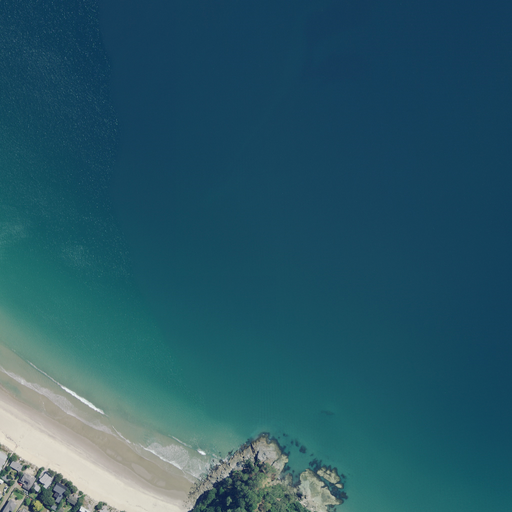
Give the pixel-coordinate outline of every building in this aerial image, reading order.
[(23,466),(13,461),(10,466),(19,472),(23,466)] [(31,477),(24,473),(19,481),(23,484),(25,481),(28,482),(26,485),(25,484),(23,487),(29,491),(35,480),(31,477)] [(51,479),(45,474),(39,481),(44,485),(43,487),(46,489),(51,483),(49,481),(51,479)] [(67,489),(58,482),(53,490),(56,492),(54,496),(57,498),(55,501),(58,503),(67,489)] [(78,500),(70,495),(67,501),(75,506),(78,500)] [(15,503),(10,510),(13,511),(15,511),(18,507),(21,502),(20,501),(17,505),(15,503)]
